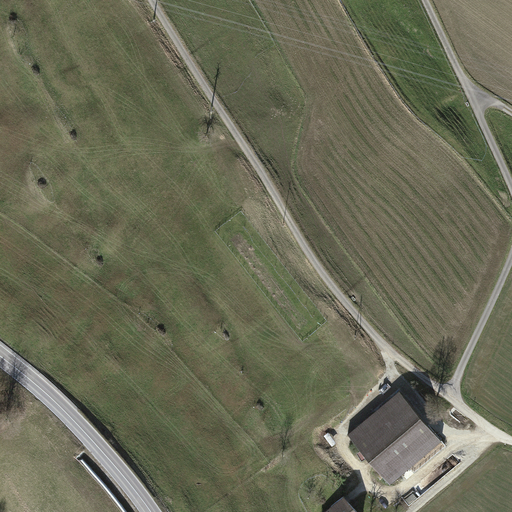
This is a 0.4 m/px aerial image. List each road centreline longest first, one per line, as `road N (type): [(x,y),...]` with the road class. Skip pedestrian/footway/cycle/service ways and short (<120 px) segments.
road 1 (track): [(449,397),(371,332),(316,264),(153,0)]
road 2 (primary): [(0,357),(83,432),(148,511)]
road 3 (track): [(511,184),(428,0)]
road 4 (track): [(449,397),(511,260)]
